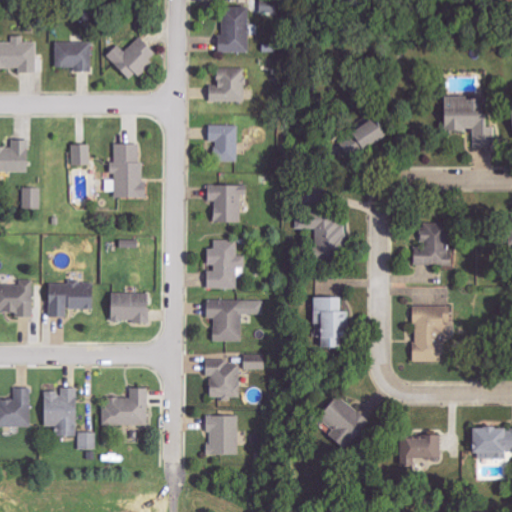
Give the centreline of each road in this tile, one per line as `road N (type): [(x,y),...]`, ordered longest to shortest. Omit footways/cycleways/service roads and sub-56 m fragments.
road 1 (residential): [(173,354),(0,354),(176,104)]
road 2 (residential): [(178,0),(174,460)]
road 3 (residential): [(511,178),(413,178),(392,186),(381,207),(381,364),(391,384)]
road 4 (residential): [(511,392),(413,393),(391,384)]
